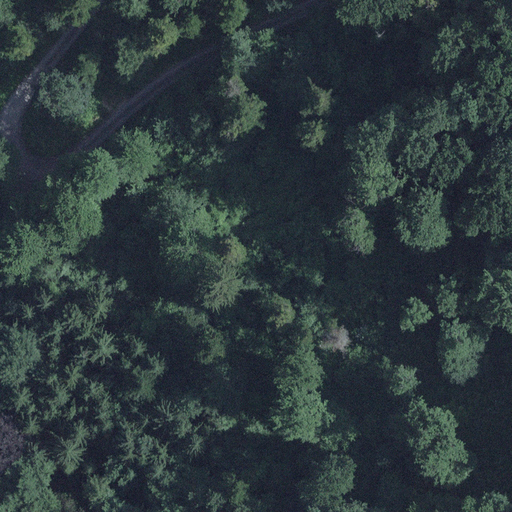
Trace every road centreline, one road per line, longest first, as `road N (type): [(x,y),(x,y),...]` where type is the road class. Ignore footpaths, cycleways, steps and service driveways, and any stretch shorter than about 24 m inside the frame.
road 1 (track): [(23,159),(68,155),(179,66),(324,0)]
road 2 (track): [(99,0),(11,115),(12,143),(23,159)]
